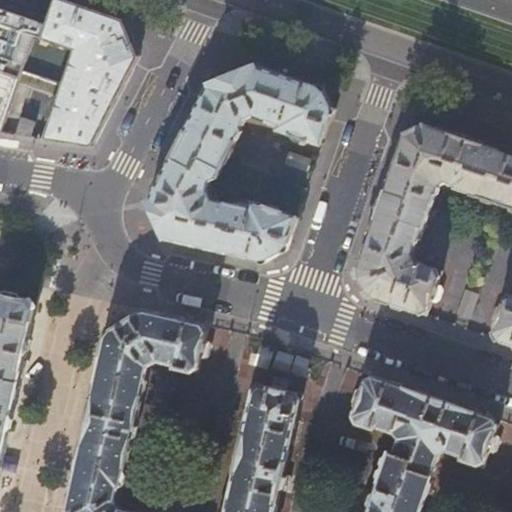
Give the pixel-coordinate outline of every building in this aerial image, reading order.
[(0,0),(0,130),(40,137),(45,138),(93,146),(140,56),(125,19),(69,0),(56,0),(50,17),(15,4),(0,0)] [(239,255),(265,261),(287,249),(298,216),(254,201),(252,205),(241,202),(239,203),(228,200),(226,202),(214,199),(211,190),(212,185),(218,180),(237,143),(243,132),(242,130),(247,121),(255,117),(260,119),(268,121),(267,125),(293,135),(292,137),(294,140),(303,144),(307,143),(308,140),(323,145),(335,110),(323,87),(296,77),(274,70),(257,65),(210,83),(149,202),(166,238),(191,244),(239,255)] [(493,337),(511,344),(511,152),(477,141),(428,124),(405,135),(358,272),(369,295),(428,315),(433,299),(436,300),(439,299),(442,289),(441,286),(438,285),(443,270),(423,263),(424,261),(415,258),(414,253),(416,247),(418,242),(421,241),(437,195),(440,186),(447,183),(455,186),(456,188),(511,207),(511,293),(508,293),(503,307),(501,306),(497,308),(494,317),(495,321),(498,322),(493,337)] [(0,475),(40,297),(0,289),(0,475)] [(136,511),(122,509),(117,501),(118,494),(120,486),(123,487),(135,431),(147,377),(149,369),(157,364),(174,367),(173,370),(197,375),(201,359),(204,360),(207,358),(209,347),(207,344),(205,344),(209,325),(142,310),(107,333),(86,425),(67,509),(68,511),(136,511)] [(275,347),(263,344),(256,363),(268,367),(275,347)] [(309,360),(297,355),(292,371),(304,375),(309,360)] [(420,511),(440,456),(447,452),(455,455),(463,458),(462,460),(485,468),(491,452),(493,453),(497,451),(500,441),(498,438),(496,437),(501,420),(368,374),(363,392),(360,391),(357,392),(354,402),(355,405),(358,406),(352,422),(376,430),(376,428),(395,434),(399,442),(394,456),(389,455),(375,497),(369,511),(420,511)] [(276,511),(284,476),(303,394),(278,388),(255,383),(225,511),(276,511)]
